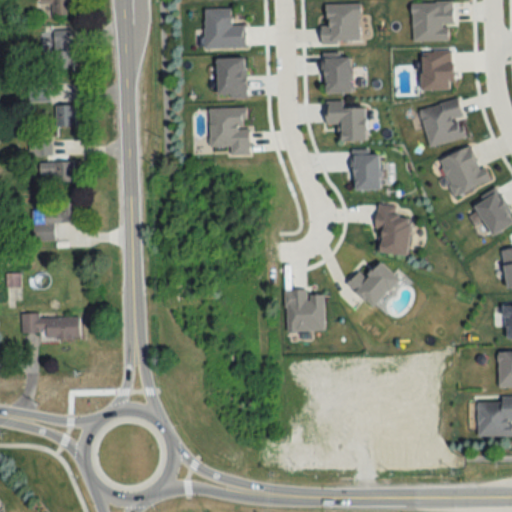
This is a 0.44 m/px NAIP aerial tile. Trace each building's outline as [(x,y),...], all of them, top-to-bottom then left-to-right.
[(51,16),(71,16),(70,0),(38,0),(39,5),(51,5),(51,16)] [(53,71),(71,71),(71,28),(53,28),(53,71)] [(419,109),(428,147),(466,138),(457,100),(419,109)] [(75,107),(55,107),(55,128),(75,128),(75,107)] [(74,163),(38,163),(38,182),(74,182),(74,163)] [(78,223),(78,204),(58,204),(58,212),(31,212),(31,242),(53,242),(53,224),(78,223)] [(407,256),(410,218),(396,217),(397,207),(377,206),(375,254),(407,256)] [(359,288),(375,305),(396,284),(380,267),(359,288)] [(39,340),(79,339),(78,318),(39,318),(39,315),(20,315),(21,334),(39,334),(39,340)] [(498,388),(511,387),(511,351),(498,352),(498,388)] [(511,400),(477,400),(477,437),(511,437),(511,400)]
